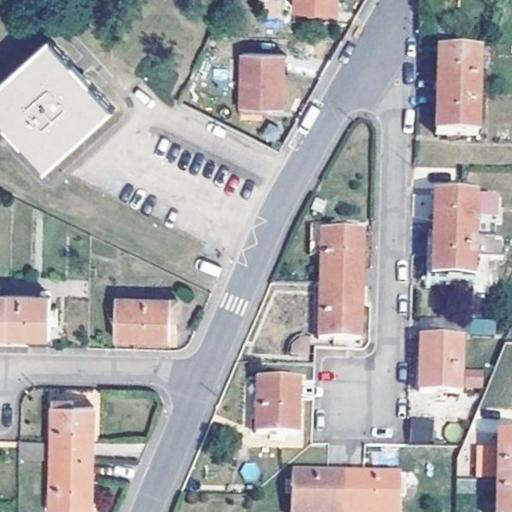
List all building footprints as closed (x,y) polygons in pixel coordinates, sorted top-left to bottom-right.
[(337,0),(296,0),(297,10),(338,10),(337,0)] [(113,109),(51,40),(0,85),(0,125),(42,172),(113,109)] [(437,92),(478,94),(479,53),(438,52),(437,92)] [(282,56),(241,56),(241,109),(282,109),(282,56)] [(478,94),(437,92),(436,135),(477,136),(478,94)] [(434,237),(474,239),(475,198),(435,197),(434,237)] [(321,286),(361,288),(362,233),(341,234),(341,226),(309,226),(309,256),(322,257),(321,286)] [(503,239),(474,239),(434,237),(432,279),(446,280),(456,280),(456,289),(472,289),(473,260),(488,260),(502,261),(503,239)] [(473,260),(472,289),(487,289),(488,260),(473,260)] [(446,289),(456,289),(456,280),(446,280),(446,289)] [(361,288),(321,286),(320,339),(360,340),(361,288)] [(0,335),(9,336),(10,296),(0,295),(0,335)] [(10,296),(9,336),(51,338),(53,297),(10,296)] [(172,319),(180,320),(180,301),(118,298),(117,340),(171,342),(172,319)] [(470,320),(471,334),(495,334),(495,320),(470,320)] [(461,340),(421,339),(419,394),(460,395),(461,340)] [(466,370),(466,389),(483,388),(483,370),(466,370)] [(258,380),(255,434),(297,436),(299,381),(258,380)] [(53,458),(94,460),(96,407),(80,406),(80,399),(55,399),(53,458)] [(410,442),(432,442),(431,418),(409,418),(410,442)] [(19,457),(47,458),(48,439),(20,438),(20,441),(19,457)] [(498,482),(511,481),(511,440),(499,440),(498,482)] [(92,511),(94,460),(53,458),(50,511),(92,511)] [(292,511),(345,511),(347,477),(293,476),(292,511)] [(347,477),(345,511),(398,511),(400,478),(347,477)] [(511,511),(511,481),(498,482),(497,511),(511,511)]
